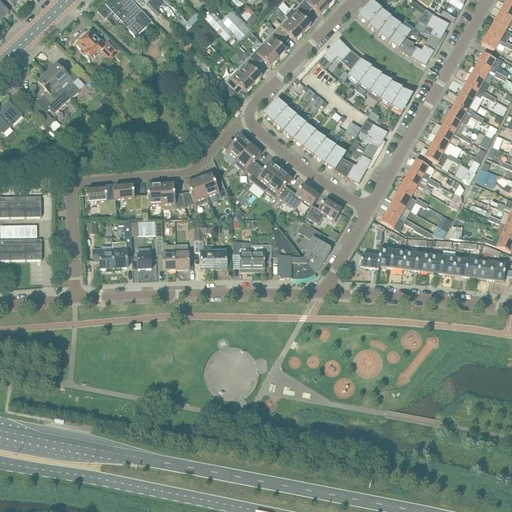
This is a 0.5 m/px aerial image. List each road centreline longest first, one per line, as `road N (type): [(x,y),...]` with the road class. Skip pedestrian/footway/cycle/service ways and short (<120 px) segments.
road 1 (primary): [(425,511),(0,430)]
road 2 (residential): [(76,297),(74,186),(184,174),(249,118)]
road 3 (primary): [(0,462),(267,511)]
road 4 (unclassified): [(323,292),(76,297)]
road 5 (residential): [(487,0),(368,210)]
road 6 (unclassified): [(511,308),(323,292)]
road 7 (residential): [(249,118),(251,106),(355,0)]
road 8 (residential): [(249,118),(315,177),(368,210)]
